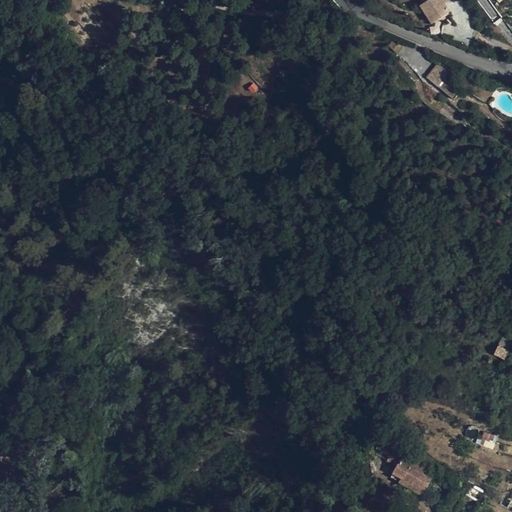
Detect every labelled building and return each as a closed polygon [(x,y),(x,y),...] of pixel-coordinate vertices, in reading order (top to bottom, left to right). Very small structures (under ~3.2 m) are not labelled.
[(422,0),(424,2),(421,4),(433,22),(450,11),(444,4),(442,0),(422,0)] [(438,85),(448,72),(437,64),(428,76),(438,85)] [(511,341),(502,337),(495,353),(504,357),(508,349),(511,341)] [(381,451),(388,443),(382,439),(377,448),(381,451)] [(388,443),(381,451),(389,455),(387,461),(397,466),(392,476),(422,493),(431,477),(423,473),(418,470),(420,464),(395,450),(396,448),(388,443)] [(426,467),(420,464),(418,470),(423,473),(426,467)] [(511,501),(504,497),(500,504),(508,509),(511,501)]
